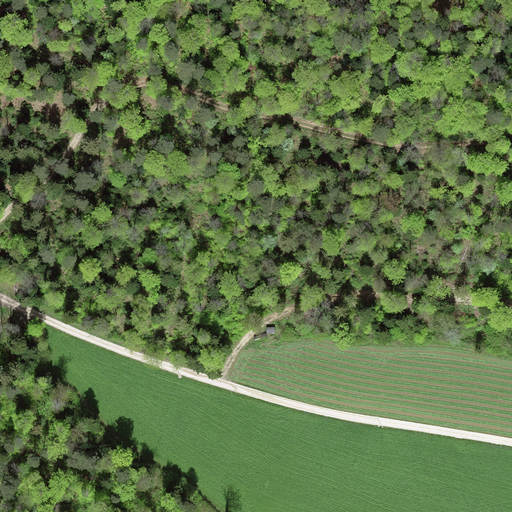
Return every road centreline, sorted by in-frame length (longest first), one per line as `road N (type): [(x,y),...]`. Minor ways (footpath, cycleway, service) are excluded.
road 1 (track): [(511,436),(323,413),(58,329),(0,299)]
road 2 (track): [(0,39),(236,111),(370,141),(420,146),(511,137)]
road 3 (track): [(215,384),(259,323),(305,302),(393,293),(511,305)]
road 4 (track): [(0,216),(34,193),(99,103),(143,80)]
